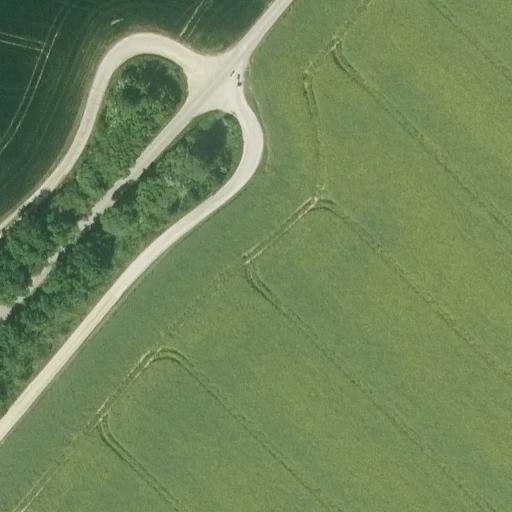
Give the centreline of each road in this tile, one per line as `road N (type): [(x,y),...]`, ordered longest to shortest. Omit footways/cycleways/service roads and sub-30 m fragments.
road 1 (track): [(0,430),(157,245),(245,177),(257,155),(253,130),(243,108),(216,86)]
road 2 (track): [(216,86),(166,47),(136,46),(107,64),(84,139),(66,168),(0,230)]
road 3 (track): [(216,86),(0,323)]
